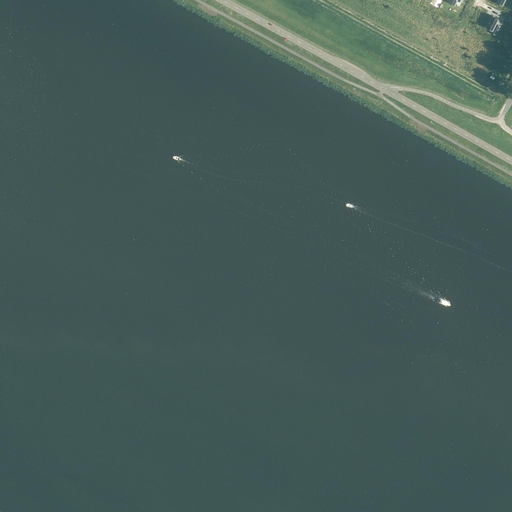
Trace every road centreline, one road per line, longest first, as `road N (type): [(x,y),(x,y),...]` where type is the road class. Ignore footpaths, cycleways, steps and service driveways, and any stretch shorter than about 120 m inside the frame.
road 1 (tertiary): [(383,89),(220,0)]
road 2 (tertiary): [(511,162),(383,89)]
road 3 (unclassified): [(499,119),(427,94),(383,89)]
